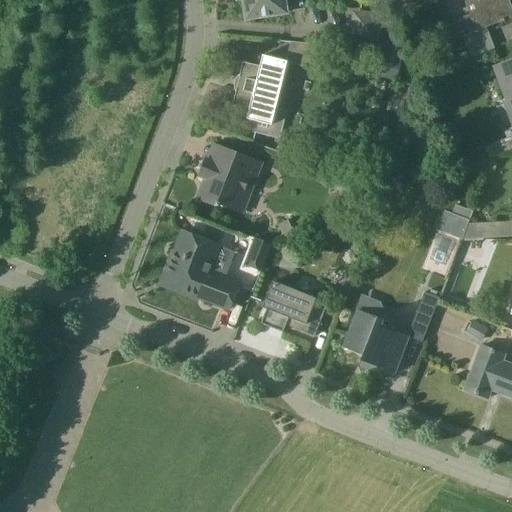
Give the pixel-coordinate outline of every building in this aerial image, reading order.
[(244,0),(248,20),(287,13),(285,0),(244,0)] [(465,0),(473,0),(479,13),(461,20),(468,35),(461,38),(471,60),(496,50),(488,29),(511,18),(511,7),(509,0),(464,0),(465,0)] [(381,16),(355,14),(353,40),(379,42),(381,16)] [(395,85),(403,55),(385,51),(377,81),(395,85)] [(254,134),(283,141),(290,111),(277,108),(288,62),(263,56),(261,67),(244,63),(234,105),(250,109),(248,120),(257,122),(254,134)] [(511,61),(495,68),(511,110),(511,61)] [(412,122),(428,116),(413,80),(406,83),(415,104),(406,108),(412,122)] [(262,164),(213,145),(207,160),(200,177),(206,179),(198,200),(219,208),(220,205),(244,214),(258,177),(257,176),(262,164)] [(466,219),(470,220),(473,211),(456,205),(453,214),(466,219)] [(286,239),(303,232),(298,219),(281,226),(286,239)] [(241,281),(240,281),(211,270),(220,247),(201,239),(201,235),(199,231),(195,229),(190,230),(188,234),(183,232),(175,253),(173,252),(160,286),(199,301),(200,299),(230,310),(241,281)] [(256,239),(246,265),(262,271),(272,245),(256,239)] [(270,306),(262,325),(284,334),(288,324),(298,329),(297,332),(315,339),(320,327),(322,328),(323,327),(321,326),(328,310),(316,305),(318,301),(275,283),(266,304),(270,306)] [(410,338),(425,344),(442,300),(427,294),(410,338)] [(386,316),(380,319),(356,310),(341,347),(362,355),(360,361),(364,370),(360,371),(360,373),(375,366),(393,373),(407,337),(392,331),(386,316)] [(474,321),(466,333),(481,342),(488,330),(474,321)] [(511,398),(511,365),(503,362),(506,353),(483,344),(465,390),(489,399),(492,391),(511,398)]
